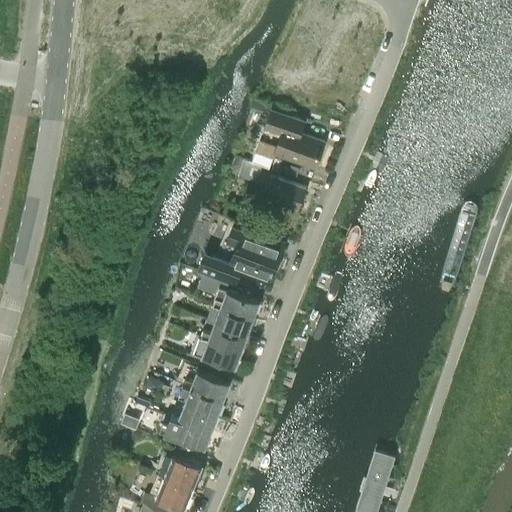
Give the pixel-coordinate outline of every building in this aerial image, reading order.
[(285,131),(277,150),(318,166),(328,140),(304,131),(309,119),(275,106),(268,124),(285,131)] [(266,184),(271,168),(244,158),(243,160),(235,156),(228,175),(252,184),(254,179),(266,184)] [(270,167),(279,171),(283,159),(274,156),(270,167)] [(272,172),(264,192),(300,207),(308,187),(272,172)] [(203,270),(228,280),(228,278),(233,266),(272,281),(286,246),(236,227),(222,264),(202,256),(197,268),(203,270)] [(228,280),(203,270),(198,285),(216,292),(213,301),(255,317),(261,301),(229,289),(227,288),(230,281),(228,280)] [(217,310),(213,320),(249,334),(255,317),(213,301),(210,308),(217,310)] [(206,328),(203,334),(243,349),(249,334),(213,320),(210,329),(206,328)] [(243,349),(203,334),(201,341),(205,343),(201,353),(236,367),(243,349)] [(185,383),(225,398),(231,382),(197,369),(194,378),(187,376),(185,383)] [(225,398),(185,383),(182,390),(189,392),(186,401),(219,414),(225,398)] [(173,415),(213,430),(219,414),(186,401),(183,410),(176,407),(173,415)] [(129,414),(127,413),(123,421),(125,422),(135,427),(139,419),(129,414)] [(213,430),(173,415),(170,422),(178,424),(174,435),(207,447),(213,430)] [(165,474),(194,486),(203,464),(174,453),(165,474)] [(194,486),(165,474),(157,495),(174,502),(186,507),(194,486)] [(389,497),(397,497),(397,489),(389,489),(389,497)] [(143,501),(139,511),(172,511),(170,511),(174,502),(157,495),(145,490),(141,499),(143,501)]
